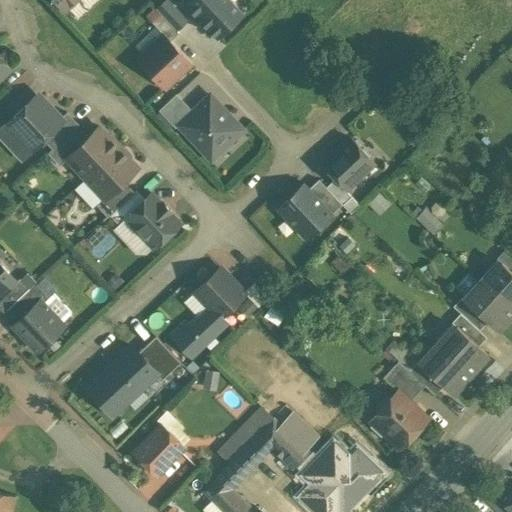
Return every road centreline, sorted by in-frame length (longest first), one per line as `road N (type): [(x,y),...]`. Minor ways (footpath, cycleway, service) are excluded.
road 1 (residential): [(9,0),(38,69),(113,108),(222,223),(33,399)]
road 2 (residential): [(135,511),(33,399)]
road 3 (secondary): [(511,409),(421,511)]
